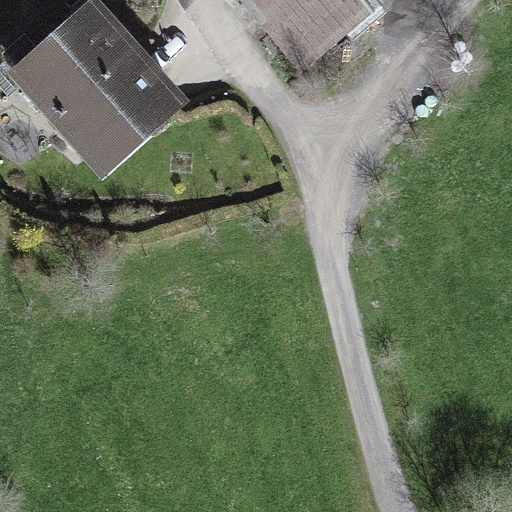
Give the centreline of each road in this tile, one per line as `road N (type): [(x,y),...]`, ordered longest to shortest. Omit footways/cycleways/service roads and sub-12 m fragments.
road 1 (track): [(387,511),(305,141),(203,0)]
road 2 (track): [(305,141),(475,0)]
